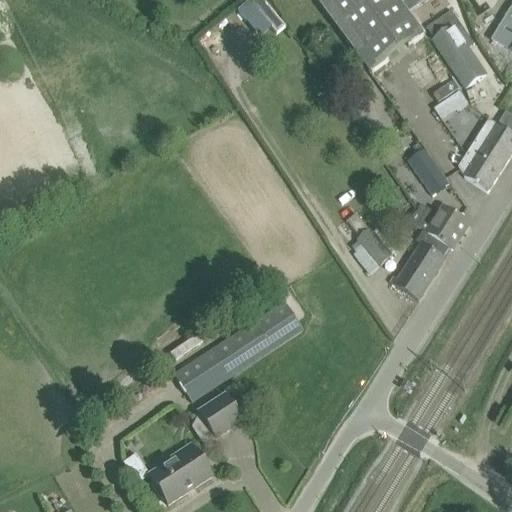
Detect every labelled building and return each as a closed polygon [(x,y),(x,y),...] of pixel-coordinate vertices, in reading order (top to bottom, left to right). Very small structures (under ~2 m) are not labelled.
[(317,0),(372,75),(424,37),(409,17),(407,14),(401,6),(396,0),(317,0)] [(426,0),(408,0),(401,6),(407,14),(417,7),(426,0)] [(426,0),(417,7),(424,17),(446,0),(426,0)] [(457,33),(434,47),(464,93),(486,79),(457,33)] [(474,146),(458,170),(464,179),(464,180),(487,195),(511,156),(511,136),(498,127),(482,151),(474,146)] [(424,152),(408,164),(432,198),(449,186),(424,152)] [(423,233),(448,250),(452,252),(469,225),(445,210),(439,218),(421,207),(410,225),(423,233)] [(356,237),(368,231),(361,215),(349,221),(356,237)] [(379,268),(392,257),(371,232),(358,243),(379,268)] [(390,285),(418,303),(418,304),(445,262),(442,259),(448,250),(423,233),(416,243),(421,247),(398,283),(394,280),(390,285)] [(173,377),(191,404),(302,331),(284,305),(173,377)] [(200,337),(171,356),(177,365),(205,346),(200,337)] [(197,413),(215,440),(242,423),(224,396),(197,413)] [(191,448),(148,477),(152,483),(150,485),(161,501),(163,500),(167,507),(187,494),(186,493),(194,488),(195,489),(211,479),(191,448)]
